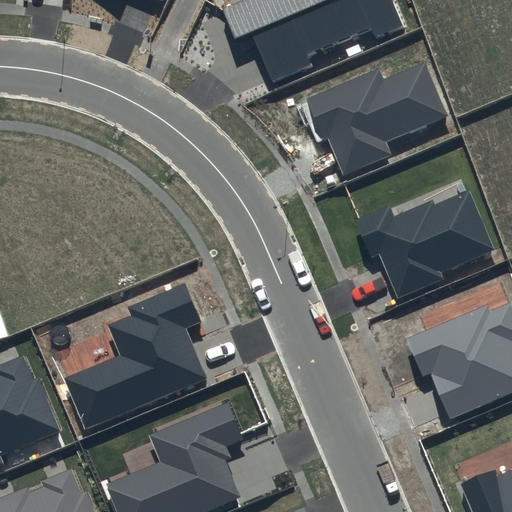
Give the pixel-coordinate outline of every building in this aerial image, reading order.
[(235,0),(219,7),(233,40),(252,32),(272,80),(311,64),(306,53),(372,26),(376,37),(402,26),(391,0),(235,0)] [(379,66),(304,98),(322,140),(328,140),(343,175),(392,155),(386,142),(448,115),(425,60),(384,77),(379,66)] [(0,308),(8,326),(48,308),(45,301),(77,287),(77,292),(123,272),(83,181),(0,216),(0,308)] [(390,206),(356,220),(371,257),(380,253),(399,297),(443,278),(441,272),(495,249),(469,189),(434,204),(432,200),(394,216),(390,206)] [(120,355),(64,378),(86,429),(207,379),(186,328),(201,322),(185,283),(128,307),(131,315),(108,325),(120,355)] [(487,305),(406,338),(422,376),(432,372),(451,416),(511,390),(511,344),(511,341),(511,340),(511,307),(510,302),(490,311),(487,305)] [(0,465),(5,464),(1,454),(60,430),(39,378),(33,380),(23,356),(0,365),(0,465)] [(160,462),(108,484),(119,511),(204,511),(241,497),(225,460),(231,457),(226,447),(244,439),(229,403),(149,436),(160,462)] [(511,511),(511,436),(511,468),(499,475),(496,468),(460,483),(472,511),(511,511)] [(28,488),(0,499),(0,511),(95,511),(87,490),(80,493),(71,469),(41,482),(43,486),(29,491),(28,488)]
